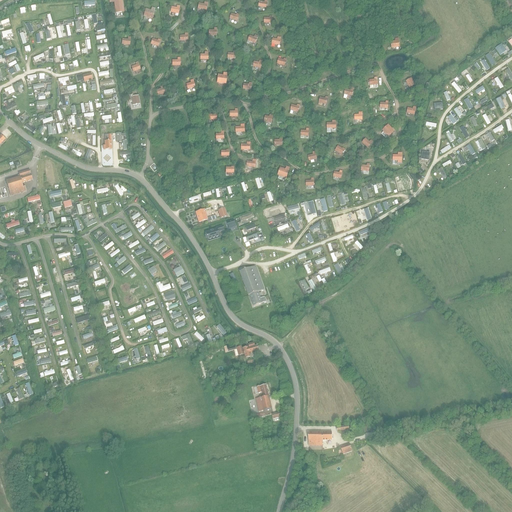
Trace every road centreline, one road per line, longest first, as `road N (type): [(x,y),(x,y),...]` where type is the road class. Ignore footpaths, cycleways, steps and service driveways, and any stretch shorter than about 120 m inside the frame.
road 1 (unclassified): [(278,511),(294,452),(297,388),(279,344),(226,309),(195,244),(138,177),(77,164),(0,113)]
road 2 (track): [(416,220),(280,346)]
